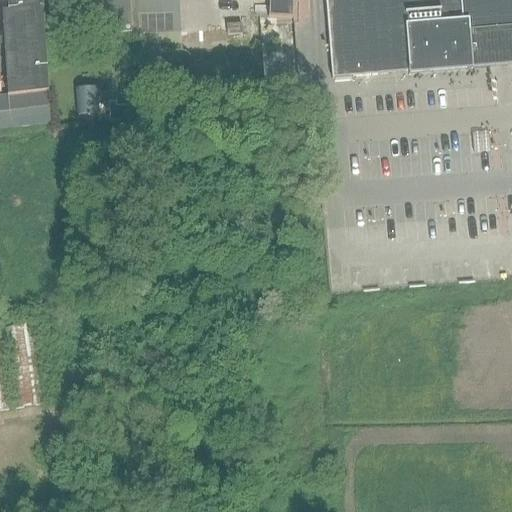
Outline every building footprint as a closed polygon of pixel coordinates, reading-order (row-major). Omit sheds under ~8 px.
[(0,0),(0,13),(2,14),(7,97),(0,98),(0,132),(51,126),(47,94),(48,94),(42,10),(41,0),(0,0)] [(89,0),(90,4),(95,4),(96,38),(132,36),(130,0),(89,0)] [(130,0),(132,36),(138,36),(138,48),(180,46),(178,0),(130,0)] [(235,0),(269,1),(268,20),(293,21),(294,0),(235,0)] [(511,0),(324,0),(326,13),(331,81),(333,80),(364,77),(398,74),(408,74),(408,76),(410,76),(410,73),(431,72),(466,69),(466,71),(511,66),(511,0)] [(226,26),(227,37),(242,36),(241,25),(226,26)] [(76,89),(78,118),(98,116),(97,88),(76,89)] [(33,326),(3,330),(14,411),(44,407),(33,326)] [(0,344),(0,412),(9,412),(0,344)]
